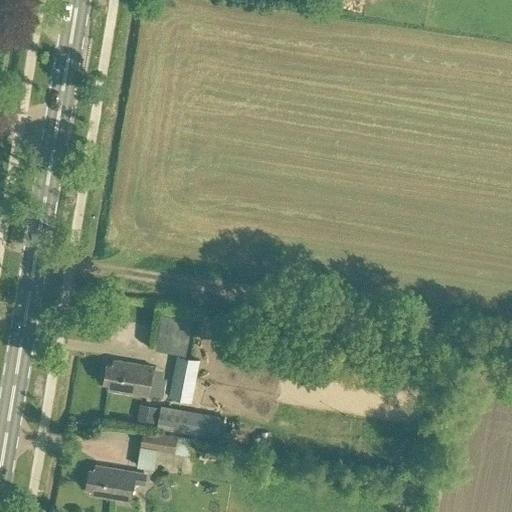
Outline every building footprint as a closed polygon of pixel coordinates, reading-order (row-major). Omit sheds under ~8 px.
[(192,319),(162,314),(156,349),(186,355),(192,319)] [(235,332),(233,342),(247,345),(249,334),(235,332)] [(198,360),(179,356),(171,398),(190,401),(198,360)] [(106,364),(102,383),(109,384),(107,389),(148,396),(153,366),(113,360),(112,365),(106,364)] [(188,413),(160,408),(157,428),(185,433),(188,413)] [(154,412),(139,409),(136,422),(152,425),(154,412)] [(221,418),(188,413),(185,433),(219,437),(221,418)] [(142,430),(140,446),(157,449),(186,454),(189,438),(142,430)] [(157,449),(140,446),(137,464),(154,467),(157,449)] [(95,465),(94,470),(88,469),(85,488),(91,489),(90,494),(131,501),(134,483),(142,484),(143,472),(95,465)]
